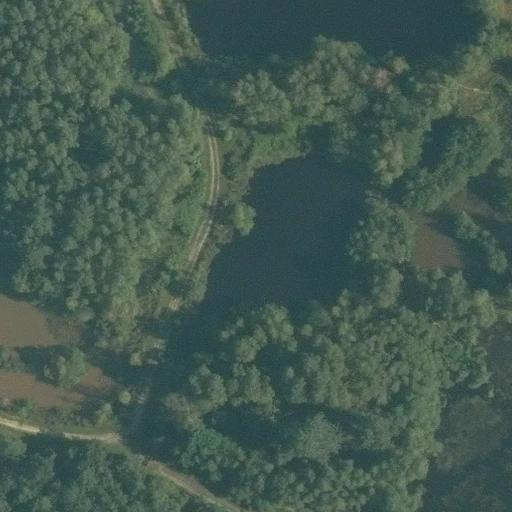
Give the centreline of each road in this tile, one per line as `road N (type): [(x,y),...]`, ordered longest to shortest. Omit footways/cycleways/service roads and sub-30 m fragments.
road 1 (track): [(129,434),(164,331),(202,262),(212,205),(202,105),(154,0)]
road 2 (track): [(0,420),(61,436),(129,434),(150,463),(231,511)]
